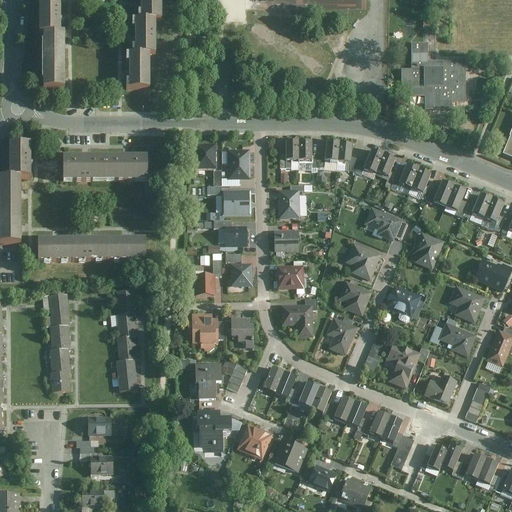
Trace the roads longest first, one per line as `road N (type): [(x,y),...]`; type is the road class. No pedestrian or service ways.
road 1 (residential): [(260,123),(264,307),(274,339),(301,366),(511,453)]
road 2 (residential): [(260,123),(367,128),(511,182)]
road 3 (residential): [(29,112),(95,124),(260,123)]
